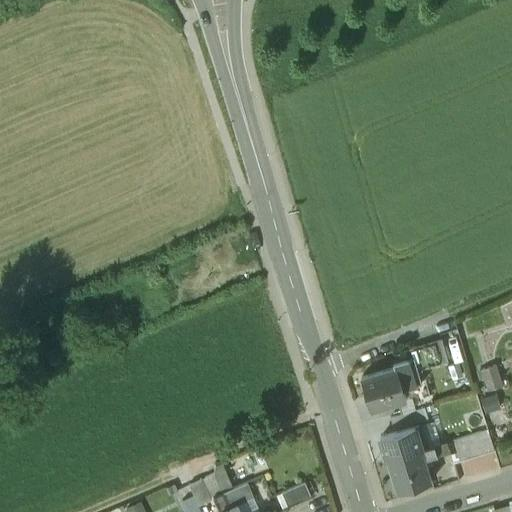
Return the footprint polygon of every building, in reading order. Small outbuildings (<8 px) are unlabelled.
[(440,339),(410,349),(412,355),(416,369),(446,359),(440,339)] [(412,355),(393,361),(395,367),(362,377),(372,408),(405,398),(402,388),(421,383),(416,369),(412,355)] [(495,364),(482,369),(489,389),(502,385),(495,364)] [(391,417),(394,428),(428,418),(425,406),(391,417)] [(380,437),(387,460),(425,448),(418,425),(380,437)] [(488,429),(453,440),(459,460),(494,449),(488,429)] [(446,442),(434,446),(437,455),(449,451),(446,442)] [(425,448),(387,460),(397,491),(431,480),(424,459),(437,455),(434,446),(425,448)] [(210,499),(201,479),(190,484),(199,504),(210,499)] [(304,481),(281,491),(287,505),(310,495),(304,481)] [(246,482),(222,492),(228,507),(237,503),(253,496),(246,482)] [(230,511),(228,507),(222,492),(213,496),(220,511),(230,511)] [(259,511),(253,496),(237,503),(241,511),(259,511)] [(263,511),(241,511),(237,503),(228,507),(230,511),(267,511),(263,511)] [(511,511),(509,503),(494,508),(495,511),(511,511)]
